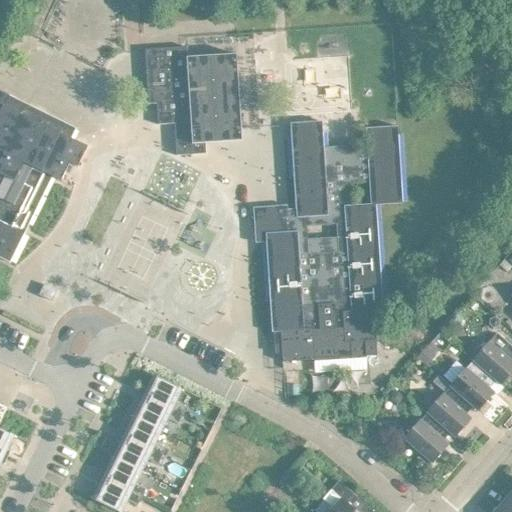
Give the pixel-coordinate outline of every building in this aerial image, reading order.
[(243,140),(240,97),(238,53),(189,57),(188,46),(146,49),(150,104),(158,103),(159,125),(176,123),(178,155),(207,153),(207,143),(243,140)] [(77,128),(48,114),(10,95),(11,95),(0,89),(0,256),(11,262),(53,176),(63,181),(71,163),(79,167),(89,146),(72,138),(77,128)] [(289,209),(254,212),(256,235),(267,234),(268,257),(273,332),(282,332),(283,361),(353,356),(352,341),(366,340),(367,355),(376,354),(375,339),(377,339),(375,310),(384,309),(377,204),(404,202),(398,125),(367,128),(368,151),(325,154),(323,120),(291,123),(292,128),(297,209),(289,210),(289,209)] [(40,294),(53,300),(58,290),(45,283),(40,294)] [(491,318),(490,324),(495,327),(500,325),(501,320),(497,316),(491,318)] [(475,360),(497,380),(502,384),(511,372),(511,344),(498,333),(475,360)] [(432,342),(419,357),(428,366),(437,356),(435,354),(440,349),(432,342)] [(475,360),(452,386),(474,406),(479,410),(495,392),(490,388),(497,380),(475,360)] [(144,387),(141,394),(183,415),(187,407),(176,401),(182,388),(156,375),(149,390),(144,387)] [(429,412),(451,432),(456,436),(472,418),(467,414),(474,406),(452,386),(429,412)] [(395,391),(391,394),(391,399),(395,402),(399,402),(403,399),(403,394),(399,391),(395,391)] [(142,403),(135,417),(162,430),(168,417),(179,423),(183,415),(141,394),(138,400),(142,403)] [(0,402),(0,427),(10,408),(0,402)] [(451,432),(429,412),(406,438),(433,463),(449,445),(444,440),(451,432)] [(124,428),(121,435),(163,456),(167,447),(156,442),(162,430),(135,417),(129,430),(124,428)] [(0,453),(9,458),(12,451),(7,449),(14,434),(0,427),(0,453)] [(122,444),(115,457),(142,471),(148,458),(159,464),(163,456),(121,435),(117,441),(122,444)] [(0,463),(1,462),(5,464),(9,458),(0,453),(0,463)] [(104,469),(100,476),(143,497),(147,488),(136,483),(142,471),(115,457),(108,471),(104,469)] [(143,497),(100,476),(97,482),(102,485),(95,499),(121,511),(122,511),(128,499),(139,505),(143,497)] [(316,510),(317,511),(358,511),(351,506),(358,497),(340,482),(316,510)] [(511,511),(511,501),(508,498),(496,511),(511,511)]
